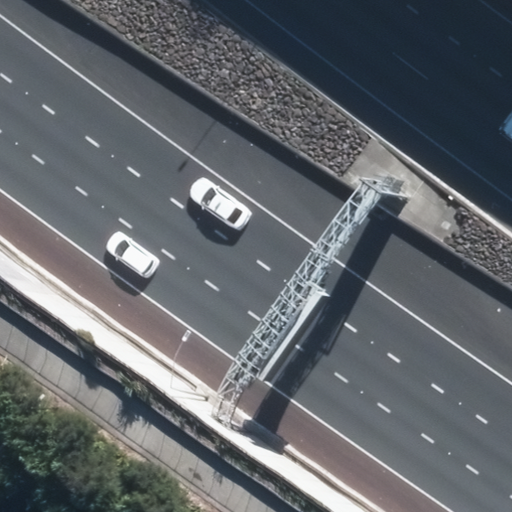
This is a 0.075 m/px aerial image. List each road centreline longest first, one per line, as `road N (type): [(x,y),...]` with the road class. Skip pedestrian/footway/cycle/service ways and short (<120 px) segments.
road 1 (motorway): [(511,439),(0,74)]
road 2 (motorway): [(325,0),(511,142)]
